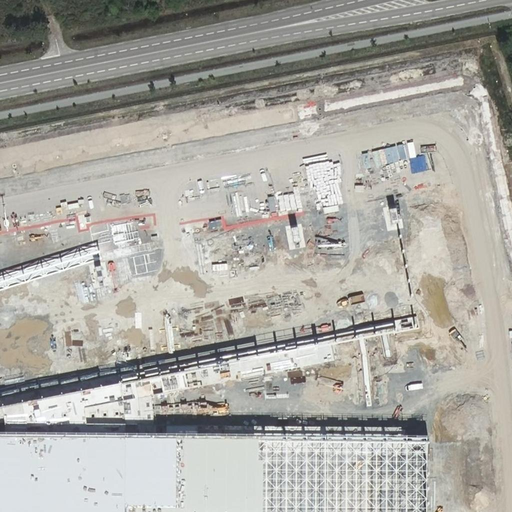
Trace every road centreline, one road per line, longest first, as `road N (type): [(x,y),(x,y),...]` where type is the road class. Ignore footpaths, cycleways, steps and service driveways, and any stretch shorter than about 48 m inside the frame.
road 1 (secondary): [(0,91),(484,0)]
road 2 (secondary): [(361,0),(0,75)]
